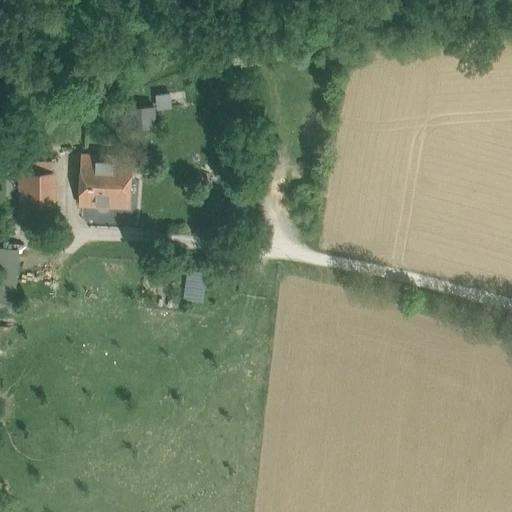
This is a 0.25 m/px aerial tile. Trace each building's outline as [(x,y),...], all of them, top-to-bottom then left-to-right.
[(155,92),(155,105),(171,104),(170,91),(155,92)] [(131,135),(130,108),(117,107),(119,136),(131,135)] [(153,107),(130,108),(131,135),(155,134),(153,107)] [(84,141),(83,155),(111,157),(112,142),(84,141)] [(111,157),(83,155),(82,185),(110,186),(111,157)] [(110,186),(82,185),(82,202),(129,205),(132,158),(111,157),(110,186)] [(22,173),(22,161),(10,160),(7,215),(21,215),(22,173)] [(52,161),(22,161),(22,173),(52,174),(52,161)] [(52,174),(22,173),(21,215),(51,216),(52,174)] [(3,250),(1,283),(18,284),(20,251),(3,250)] [(206,284),(209,276),(193,270),(190,278),(206,284)]
